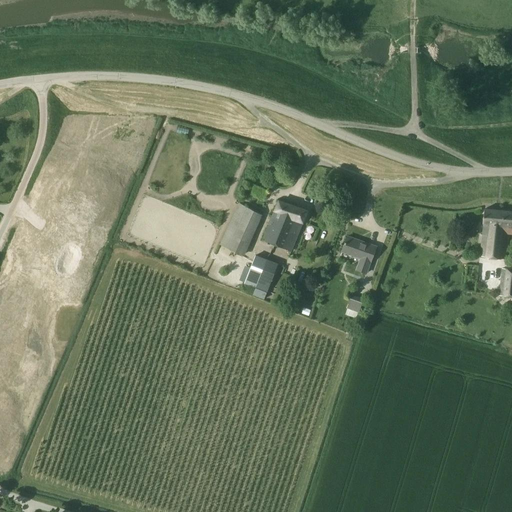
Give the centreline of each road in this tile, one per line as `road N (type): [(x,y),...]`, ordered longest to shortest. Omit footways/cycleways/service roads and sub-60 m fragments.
road 1 (unclassified): [(318,126),(218,91),(44,77)]
road 2 (unclassified): [(490,174),(406,161),(318,126)]
road 3 (unclassified): [(0,234),(35,153),(44,77)]
